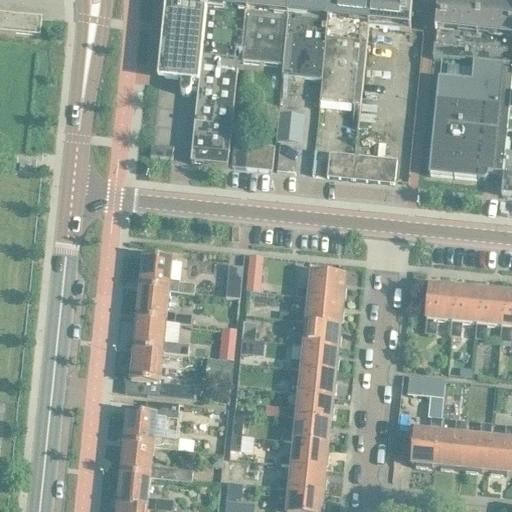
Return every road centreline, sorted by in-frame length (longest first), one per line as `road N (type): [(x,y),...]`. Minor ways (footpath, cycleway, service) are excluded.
road 1 (residential): [(394,227),(70,192)]
road 2 (residential): [(411,511),(368,507),(394,227)]
road 3 (tertiary): [(38,511),(70,192)]
road 4 (tertiary): [(70,192),(86,57)]
